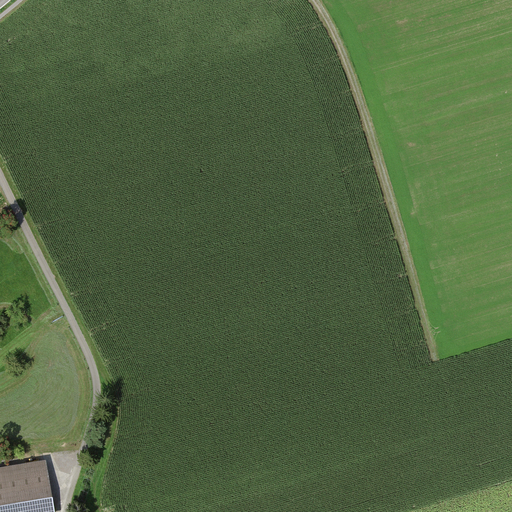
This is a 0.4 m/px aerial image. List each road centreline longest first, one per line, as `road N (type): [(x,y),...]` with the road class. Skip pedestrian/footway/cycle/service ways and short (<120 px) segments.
road 1 (track): [(61,511),(97,414),(99,385),(0,171)]
road 2 (track): [(314,0),(352,70),(427,327)]
